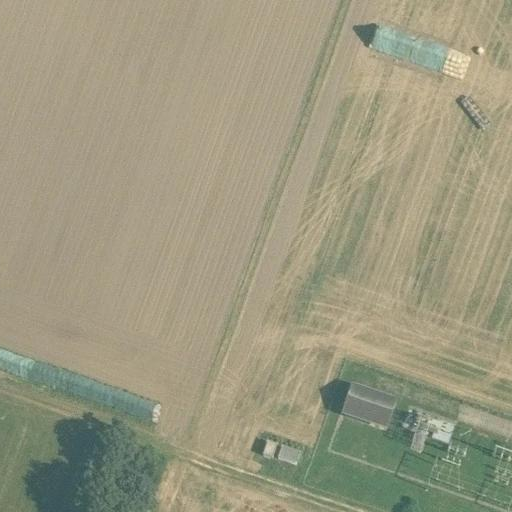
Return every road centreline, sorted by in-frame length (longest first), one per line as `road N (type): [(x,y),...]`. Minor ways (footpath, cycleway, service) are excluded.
road 1 (track): [(0,397),(194,468),(369,0)]
road 2 (track): [(194,468),(314,511)]
